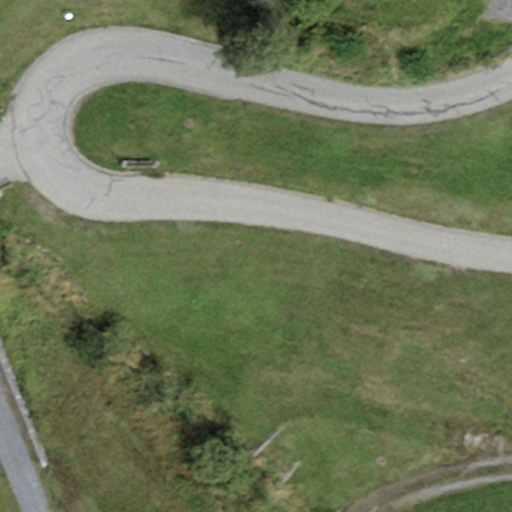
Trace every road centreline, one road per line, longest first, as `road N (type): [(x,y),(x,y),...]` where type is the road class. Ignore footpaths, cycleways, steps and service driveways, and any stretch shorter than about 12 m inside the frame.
road 1 (unclassified): [(511,76),(432,104),(388,107),(101,59),(60,81),(42,132),(54,167),(70,184),(111,201),(253,205),(511,256)]
road 2 (track): [(511,467),(457,474),(372,511)]
